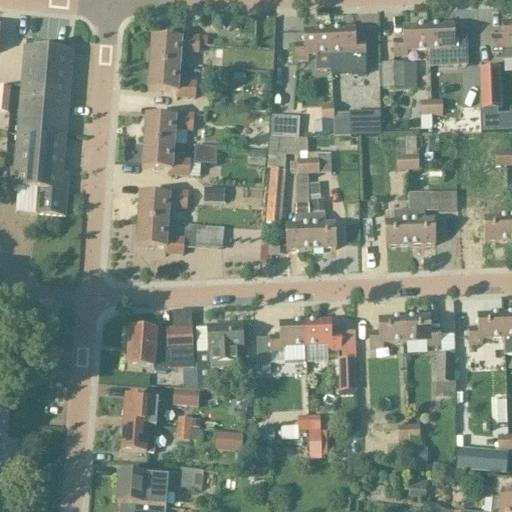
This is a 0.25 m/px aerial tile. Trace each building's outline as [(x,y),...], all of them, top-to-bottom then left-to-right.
[(511,25),(501,26),(501,38),(492,39),(492,56),(500,56),(500,63),(511,62),(511,25)] [(454,28),(428,29),(429,54),(429,70),(465,68),(464,32),(454,33),(454,28)] [(429,54),(428,29),(402,30),(402,42),(392,42),(393,60),(407,59),(406,54),(429,54)] [(354,31),(329,33),(330,58),(330,70),(352,69),(352,77),(366,76),(365,44),(355,44),(354,31)] [(330,58),(329,33),(303,34),(303,46),(293,47),(294,64),(308,63),(308,58),(330,58)] [(180,43),(180,54),(198,56),(199,40),(181,38),(180,43)] [(149,67),(179,69),(180,54),(180,43),(151,41),(149,67)] [(24,51),(12,190),(37,192),(36,217),(61,219),(63,193),(57,192),(64,104),(58,104),(62,55),(24,51)] [(404,91),(404,65),(380,65),(381,92),(404,91)] [(179,69),(149,67),(147,93),(176,95),(178,84),(179,69)] [(499,111),(498,69),(480,69),(481,111),(497,111),(499,111)] [(178,84),(176,95),(176,100),(194,101),(195,85),(178,84)] [(10,90),(0,88),(0,115),(8,116),(10,90)] [(214,108),(223,109),(224,99),(215,99),(214,108)] [(252,104),(244,102),(242,111),(251,113),(252,104)] [(458,134),(457,102),(445,102),(445,134),(458,134)] [(430,103),(419,104),(420,118),(431,117),(430,103)] [(441,103),(430,103),(431,117),(441,117),(441,103)] [(332,123),(332,107),(320,108),(322,140),(333,139),(332,123)] [(497,111),(481,111),(482,134),(498,133),(497,117),(497,111)] [(379,114),(365,115),(365,139),(380,138),(379,114)] [(145,119),(144,145),(173,147),(173,146),(174,132),(187,133),(192,134),(193,118),(175,116),(174,121),(145,119)] [(299,120),(282,119),(281,139),(298,140),(299,120)] [(415,138),(406,139),(406,158),(407,173),(418,173),(418,157),(416,157),(415,138)] [(457,148),(481,149),(482,139),(457,138),(457,148)] [(283,172),(285,154),(299,155),(298,162),(306,162),(306,143),(268,141),(267,171),(270,172),(281,172),(283,172)] [(173,147),(144,145),(142,171),(171,173),(170,178),(188,179),(189,163),(184,163),(184,157),(172,157),(173,147)] [(194,148),(193,167),(216,168),(217,150),(194,148)] [(495,170),(505,170),(505,154),(494,154),(495,170)] [(406,158),(396,158),(397,174),(407,173),(406,158)] [(318,162),(307,163),(308,177),(319,176),(318,162)] [(296,165),(289,165),(290,174),(297,173),(297,177),(308,177),(307,163),(296,163),(296,165)] [(270,172),(265,226),(277,227),(281,172),(270,172)] [(203,205),(224,206),(224,192),(204,191),(203,205)] [(409,214),(410,249),(435,248),(434,223),(424,223),(423,214),(456,213),(456,194),(408,195),(409,214)] [(169,200),(168,211),(186,212),(187,196),(169,195),(169,200)] [(484,246),(509,245),(508,210),(507,210),(506,197),(487,198),(487,211),(493,211),(493,220),(483,220),(484,246)] [(138,223),(167,226),(168,211),(169,200),(140,198),(138,223)] [(319,202),(310,203),(310,215),(323,215),(323,202),(319,202)] [(309,208),(295,208),(296,218),(309,218),(309,208)] [(384,225),(385,250),(410,249),(409,214),(394,214),(394,224),(384,225)] [(309,218),(311,253),(336,252),(335,227),(325,227),(324,217),(309,218)] [(295,228),(285,228),(286,254),(311,253),(309,218),(296,218),(294,218),(295,228)] [(166,240),(167,226),(138,223),(136,249),(165,251),(164,256),(182,258),(183,242),(166,240)] [(197,228),(195,250),(221,252),(222,230),(197,228)] [(511,315),(502,316),(504,341),(511,341),(511,315)] [(504,341),(502,316),(477,317),(477,330),(467,330),(468,347),(482,347),(481,342),(504,341)] [(430,319),(404,320),(405,345),(426,345),(426,349),(440,349),(440,331),(430,332),(430,319)] [(405,345),(404,320),(378,321),(378,334),(368,334),(369,352),(383,351),(382,346),(405,345)] [(304,325),(305,349),(327,349),(327,353),(341,353),(340,336),(331,336),(330,324),(304,325)] [(269,341),(256,342),(257,377),(269,376),(269,365),(270,365),(306,364),(305,349),(304,325),(278,326),(279,338),(269,338),(269,341)] [(196,356),(197,368),(198,392),(204,393),(213,393),(212,372),(238,371),(238,365),(237,355),(242,355),(241,327),(207,328),(207,331),(208,355),(203,355),(196,356)] [(156,333),(129,332),(127,369),(153,371),(154,376),(165,376),(167,373),(192,372),(191,331),(165,332),(166,338),(156,337),(156,333)] [(436,357),(435,386),(453,387),(453,386),(453,361),(453,358),(436,357)] [(337,361),(339,394),(356,393),(355,361),(337,361)] [(173,392),(172,409),(198,411),(199,394),(173,392)] [(124,400),(122,427),(155,429),(157,403),(124,400)] [(308,419),(308,434),(319,434),(319,418),(308,419)] [(297,429),(280,430),(281,442),(297,441),(297,434),(305,434),(308,434),(308,419),(296,419),(297,429)] [(177,420),(177,431),(190,432),(190,431),(191,423),(191,422),(177,420)] [(155,429),(122,427),(120,454),(153,457),(155,429)] [(408,444),(408,428),(397,429),(397,444),(408,444)] [(419,428),(408,428),(408,444),(419,444),(419,428)] [(273,445),(274,430),(260,429),(259,444),(273,445)] [(177,431),(176,443),(189,444),(189,442),(190,432),(177,431)] [(319,434),(308,434),(309,462),(321,461),(320,434),(319,434)] [(220,436),(219,452),(241,453),(242,437),(220,436)] [(497,454),(508,454),(508,438),(496,438),(497,454)] [(408,465),(425,465),(425,452),(408,451),(408,465)] [(509,456),(459,452),(457,474),(507,478),(509,456)] [(201,492),(202,473),(199,472),(179,471),(178,491),(201,492)] [(118,477),(116,508),(120,508),(119,511),(164,511),(167,480),(118,477)] [(409,484),(408,500),(420,501),(421,485),(409,484)] [(511,511),(511,502),(492,501),(491,511),(511,511)]
